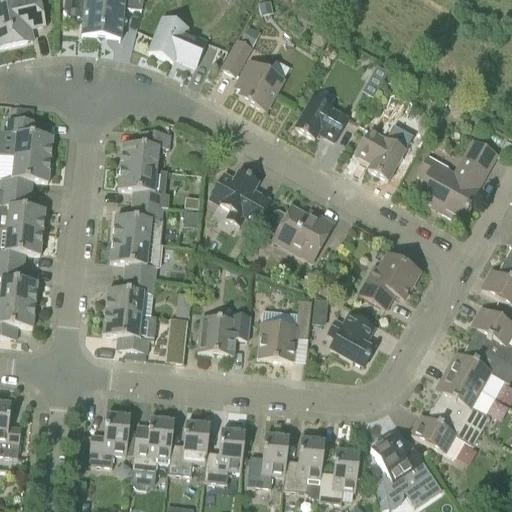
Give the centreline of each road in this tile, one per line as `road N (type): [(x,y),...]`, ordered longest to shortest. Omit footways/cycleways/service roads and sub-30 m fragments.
road 1 (residential): [(62,374),(341,413),(388,399),(466,268)]
road 2 (residential): [(93,99),(183,109),(466,268)]
road 3 (residential): [(62,374),(93,99)]
road 4 (residential): [(49,511),(62,374)]
